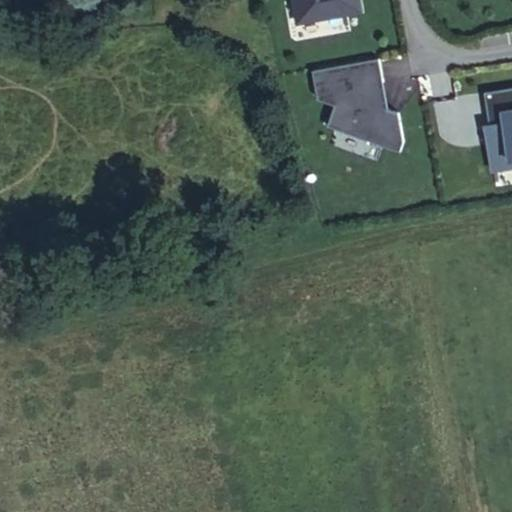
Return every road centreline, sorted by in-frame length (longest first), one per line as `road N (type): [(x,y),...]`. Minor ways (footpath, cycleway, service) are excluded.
road 1 (track): [(511,224),(123,314),(0,331)]
road 2 (residential): [(409,0),(429,47),(459,59),(511,51)]
